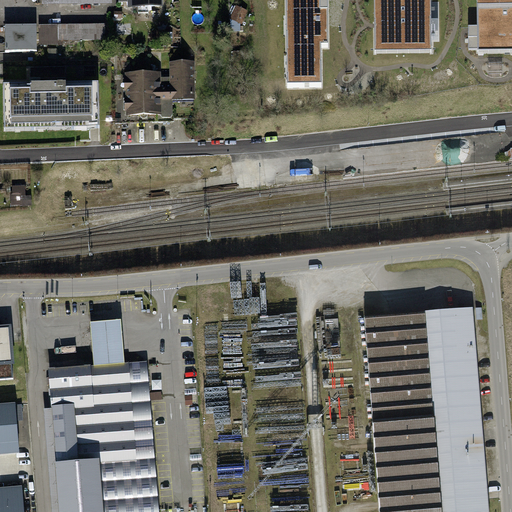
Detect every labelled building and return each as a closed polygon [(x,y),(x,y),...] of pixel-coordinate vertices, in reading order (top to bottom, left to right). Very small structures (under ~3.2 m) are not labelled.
[(165,9),(164,0),(121,0),(122,4),(132,5),(132,11),(165,9)] [(376,0),(376,56),(437,56),(437,0),(376,0)] [(448,0),(451,22),(490,19),(487,0),(448,0)] [(235,8),(233,20),(247,21),(248,9),(235,8)] [(109,22),(9,26),(10,55),(41,54),(40,47),(110,44),(109,22)] [(174,73),(127,75),(128,119),(177,117),(176,104),(200,103),(198,63),(174,64),(174,73)] [(49,126),(92,125),(89,79),(2,82),(5,128),(49,126)] [(410,168),(409,159),(431,158),(431,163),(464,161),(462,138),(364,144),(366,171),(410,168)] [(13,186),(13,206),(33,206),(33,196),(27,196),(27,186),(13,186)] [(494,511),(477,309),(367,318),(384,511),(494,511)] [(121,323),(91,325),(92,342),(94,368),(125,365),(123,339),(121,323)] [(0,381),(16,381),(12,327),(0,328),(0,381)] [(91,368),(48,371),(50,392),(51,411),(56,468),(59,511),(159,511),(159,498),(157,479),(156,460),(148,363),(129,365),(125,365),(94,368),(91,368)] [(15,406),(0,406),(0,458),(19,457),(15,406)] [(59,511),(56,468),(51,411),(44,412),(52,511),(59,511)] [(24,511),(22,487),(0,489),(0,511),(24,511)]
